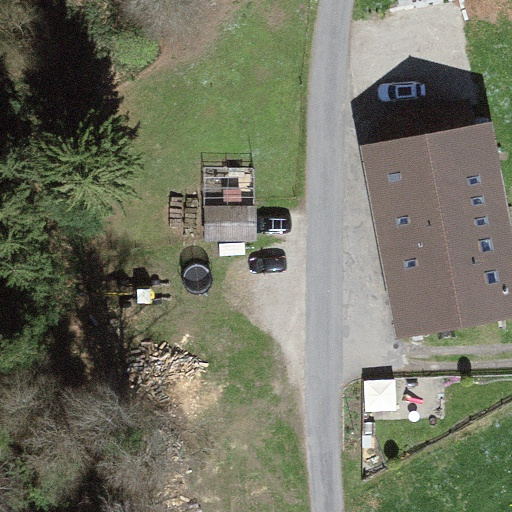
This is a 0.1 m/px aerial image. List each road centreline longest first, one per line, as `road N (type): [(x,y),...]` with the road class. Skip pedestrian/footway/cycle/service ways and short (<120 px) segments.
road 1 (unclassified): [(328,511),(323,159),(338,0)]
road 2 (track): [(511,357),(320,367)]
